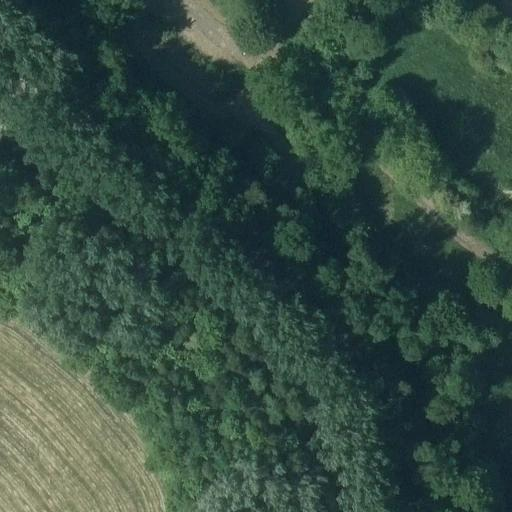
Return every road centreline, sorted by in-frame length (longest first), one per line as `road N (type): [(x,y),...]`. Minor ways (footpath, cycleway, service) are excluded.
road 1 (unclassified): [(386,511),(358,414),(302,319),(0,48)]
road 2 (track): [(511,268),(402,186),(298,80)]
road 3 (track): [(234,114),(205,107),(113,36),(141,0)]
road 4 (track): [(185,0),(260,62),(242,92)]
